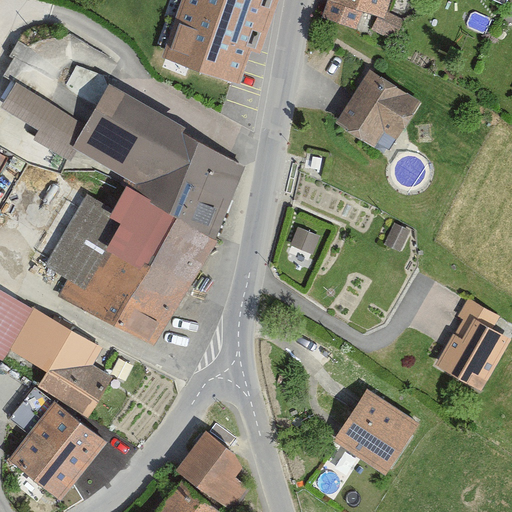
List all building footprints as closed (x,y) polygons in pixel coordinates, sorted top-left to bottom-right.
[(185,0),(166,55),(234,80),(246,45),(260,49),(268,27),(277,0),(185,0)] [(389,0),(327,0),(327,3),(323,15),(357,27),(365,5),(385,13),(389,0)] [(397,18),(379,12),(375,27),(392,33),(397,18)] [(423,97),(371,64),(337,118),(375,143),(384,128),(397,136),(423,97)] [(91,121),(16,74),(1,100),(39,124),(33,134),(72,158),(80,143),(91,121)] [(115,78),(91,121),(80,143),(143,176),(139,184),(216,233),(220,223),(237,181),(245,160),(189,119),(115,78)] [(216,233),(139,184),(129,179),(115,205),(85,188),(45,266),(69,277),(60,292),(155,339),(216,233)] [(320,233),(300,225),(289,252),(309,261),(320,233)] [(102,343),(0,284),(0,356),(3,358),(10,346),(49,364),(35,384),(84,415),(114,374),(92,360),(102,343)] [(500,314),(469,296),(458,314),(463,316),(437,359),(466,376),(472,367),(488,377),(511,335),(511,333),(494,323),(500,314)] [(84,415),(35,384),(11,412),(31,427),(10,454),(59,493),(106,435),(84,415)] [(419,418),(369,385),(335,436),(385,469),(419,418)] [(205,424),(178,464),(232,505),(248,484),(236,471),(243,462),(235,444),(205,424)] [(218,511),(223,507),(182,474),(154,508),(150,511),(218,511)]
